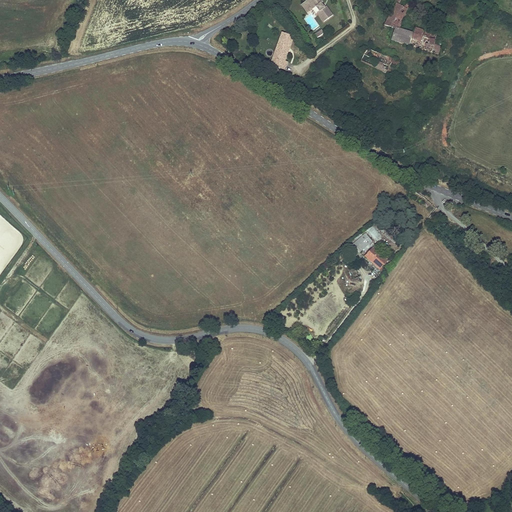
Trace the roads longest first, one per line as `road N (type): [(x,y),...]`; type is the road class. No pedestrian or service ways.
road 1 (tertiary): [(436,511),(350,435),(287,342),(252,328),(170,341),(137,333),(0,195)]
road 2 (tertiary): [(195,44),(404,172),(511,217)]
road 3 (tertiary): [(0,79),(160,42),(195,44)]
road 4 (track): [(430,185),(428,194),(511,270)]
